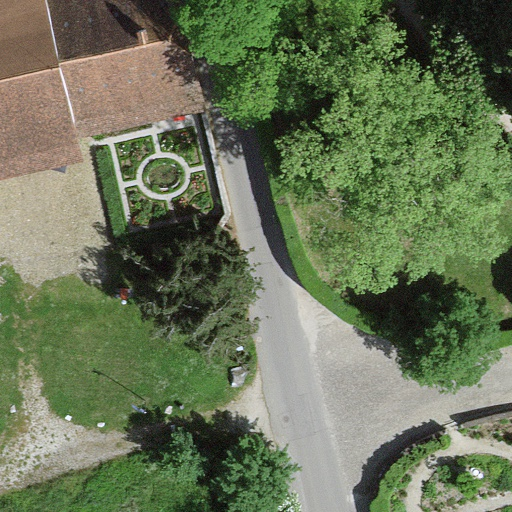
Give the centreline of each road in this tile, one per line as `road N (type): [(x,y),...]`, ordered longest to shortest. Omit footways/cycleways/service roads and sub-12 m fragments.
road 1 (unclassified): [(199,0),(331,511)]
road 2 (track): [(0,481),(298,403)]
road 3 (track): [(408,0),(440,48),(511,123)]
